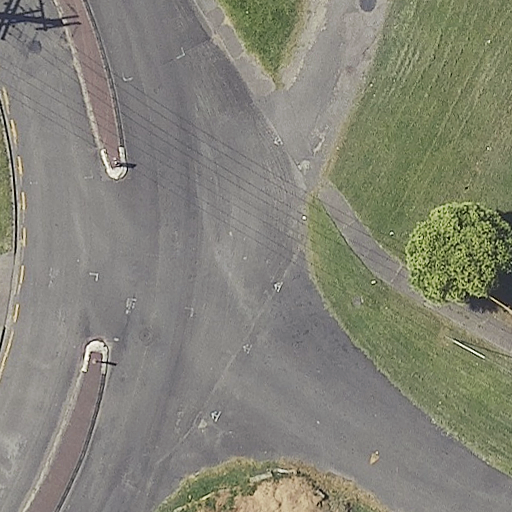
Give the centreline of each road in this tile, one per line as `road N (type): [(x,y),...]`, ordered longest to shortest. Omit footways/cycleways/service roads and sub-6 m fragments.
road 1 (residential): [(122,272),(511,507)]
road 2 (residential): [(122,272),(111,124),(73,0)]
road 3 (residential): [(40,511),(94,389),(122,272)]
